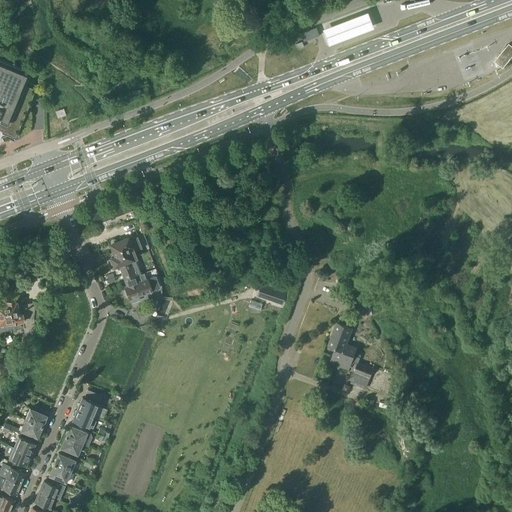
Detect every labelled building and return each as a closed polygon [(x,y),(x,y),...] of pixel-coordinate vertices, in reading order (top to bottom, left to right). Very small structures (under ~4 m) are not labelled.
[(366,13),(321,30),(327,47),(373,30),(366,13)] [(15,23),(2,24),(2,34),(15,33),(15,23)] [(312,35),(304,38),(306,43),(314,40),(312,35)] [(511,55),(511,46),(509,44),(495,61),(503,67),(511,55)] [(0,131),(5,133),(4,135),(15,140),(18,138),(38,89),(37,86),(26,82),(29,74),(28,71),(0,59),(0,131)] [(107,99),(107,89),(93,89),(93,99),(107,99)] [(112,90),(112,99),(123,98),(123,89),(112,90)] [(55,111),(58,117),(65,115),(62,108),(55,111)] [(349,213),(337,217),(342,232),(354,228),(349,213)] [(140,274),(132,252),(142,248),(137,236),(129,239),(128,237),(116,241),(116,240),(113,239),(112,240),(110,242),(111,243),(110,244),(114,256),(110,257),(114,266),(119,265),(125,280),(138,275),(140,274)] [(205,250),(188,248),(187,261),(204,262),(205,250)] [(349,257),(333,257),(333,268),(349,268),(349,257)] [(123,292),(125,297),(128,298),(129,299),(152,290),(152,291),(160,288),(155,276),(148,279),(147,276),(140,279),(138,275),(125,280),(127,286),(124,287),(125,290),(123,292)] [(261,284),(257,296),(282,304),(286,293),(261,284)] [(31,336),(35,326),(33,316),(32,311),(18,313),(17,301),(14,302),(14,300),(7,301),(7,303),(4,303),(4,301),(0,301),(0,324),(4,324),(5,330),(23,327),(25,337),(20,348),(25,350),(30,336),(31,336)] [(352,362),(357,364),(350,383),(366,389),(373,368),(358,362),(360,357),(354,355),(357,347),(347,344),(353,328),(336,323),(328,345),(335,348),(329,363),(349,370),(352,362)] [(390,334),(374,336),(375,348),(391,346),(390,334)] [(422,384),(404,384),(404,396),(422,396),(422,384)] [(98,404),(101,398),(100,395),(87,390),(84,398),(82,397),(77,408),(94,416),(99,404),(98,404)] [(46,415),(29,408),(24,419),(42,426),(46,415)] [(94,416),(77,408),(72,420),(89,427),(91,422),(95,424),(97,417),(94,416)] [(9,429),(21,434),(22,431),(37,438),(42,426),(24,419),(22,426),(20,425),(19,428),(5,422),(3,426),(9,429)] [(438,419),(418,420),(418,431),(438,430),(438,419)] [(87,432),(70,425),(65,436),(86,444),(88,438),(85,437),(87,432)] [(35,443),(17,436),(12,447),(30,454),(35,443)] [(86,444),(65,436),(60,447),(78,455),(82,444),(86,445),(86,444)] [(8,458),(25,465),(30,454),(12,447),(8,458)] [(75,460),(58,453),(53,464),(71,471),(75,460)] [(49,475),(66,483),(71,471),(53,464),(49,475)] [(7,466),(2,471),(0,470),(0,474),(5,477),(21,484),(25,473),(9,466),(9,467),(7,466)] [(430,486),(429,474),(412,476),(413,487),(430,486)] [(21,484),(5,477),(2,483),(1,482),(0,483),(0,487),(0,488),(16,494),(21,484)] [(59,487),(43,481),(39,491),(54,498),(59,487)] [(34,502),(44,506),(43,509),(50,511),(51,509),(50,509),(54,498),(39,491),(34,502)] [(0,504),(10,509),(14,500),(1,494),(0,493),(0,504)]
